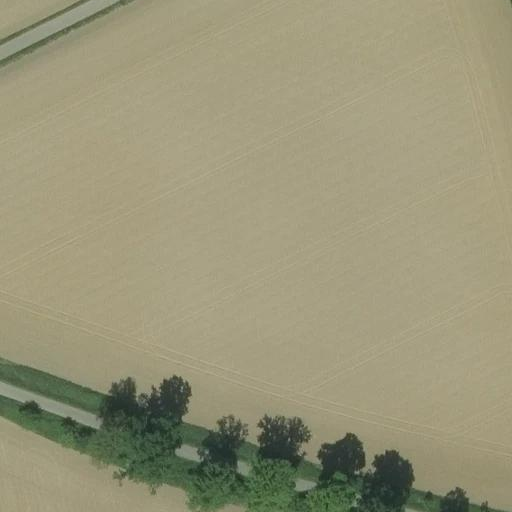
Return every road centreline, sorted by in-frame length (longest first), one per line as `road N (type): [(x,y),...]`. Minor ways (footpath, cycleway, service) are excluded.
road 1 (unclassified): [(0,386),(400,511)]
road 2 (unclassified): [(0,55),(111,0)]
